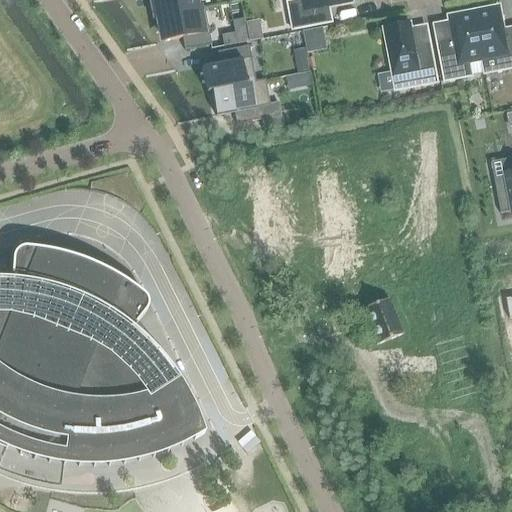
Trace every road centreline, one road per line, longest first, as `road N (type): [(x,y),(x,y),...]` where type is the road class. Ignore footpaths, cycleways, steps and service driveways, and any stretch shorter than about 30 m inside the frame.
road 1 (residential): [(142,133),(330,511)]
road 2 (residential): [(142,133),(49,0)]
road 3 (residential): [(0,175),(142,133)]
